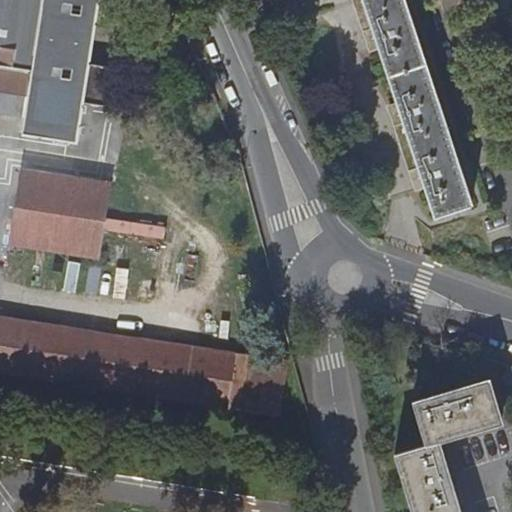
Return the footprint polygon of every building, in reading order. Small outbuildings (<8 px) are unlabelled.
[(0,0),(0,69),(16,72),(30,74),(32,58),(53,61),(62,0),(0,0)] [(471,207),(402,0),(352,0),(370,51),(378,48),(398,108),(390,110),(416,188),(424,185),(435,220),(471,207)] [(173,42),(217,143),(232,137),(232,136),(237,134),(230,118),(225,121),(188,36),(173,42)] [(30,74),(16,72),(14,86),(39,90),(41,76),(30,74)] [(38,100),(39,90),(14,86),(13,96),(38,100)] [(11,245),(98,260),(111,187),(72,180),(75,160),(29,152),(18,157),(16,171),(23,172),(11,245)] [(248,201),(118,181),(104,268),(252,291),(256,271),(238,268),(248,201)] [(0,374),(227,411),(236,356),(0,318),(0,374)] [(248,358),(236,356),(227,411),(240,413),(248,358)] [(248,358),(240,413),(278,419),(287,364),(248,358)] [(390,462),(405,511),(453,511),(434,449),(446,445),(499,430),(486,386),(410,409),(423,453),(390,462)]
